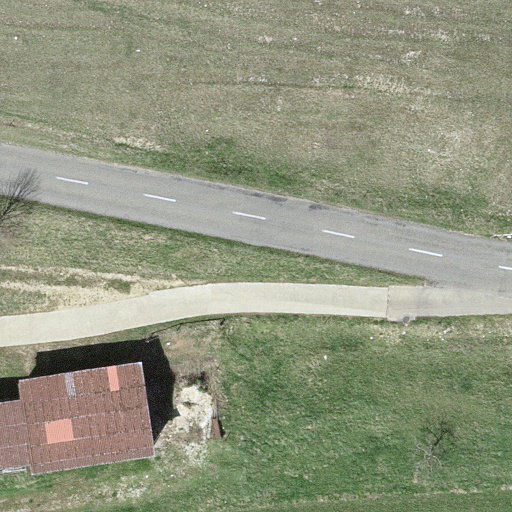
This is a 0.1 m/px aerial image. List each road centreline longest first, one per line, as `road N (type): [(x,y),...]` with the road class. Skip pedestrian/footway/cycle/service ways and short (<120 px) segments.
road 1 (tertiary): [(511,268),(0,164)]
road 2 (track): [(511,284),(425,301),(209,298),(0,331)]
road 3 (track): [(0,280),(79,282),(160,306)]
